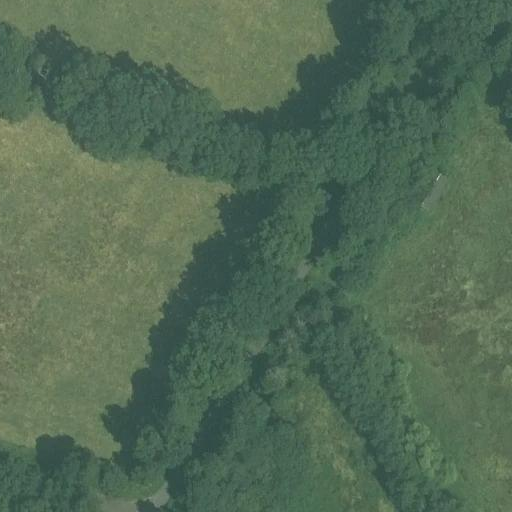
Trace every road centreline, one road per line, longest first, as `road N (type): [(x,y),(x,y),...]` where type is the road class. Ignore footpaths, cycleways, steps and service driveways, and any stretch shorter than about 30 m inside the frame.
road 1 (residential): [(470,0),(152,511)]
road 2 (residential): [(131,511),(0,466)]
